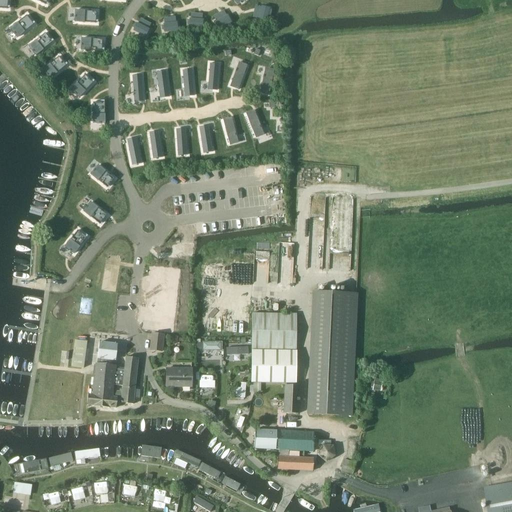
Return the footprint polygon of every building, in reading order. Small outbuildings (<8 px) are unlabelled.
[(7,4),(6,14),(17,14),(17,5),(7,4)] [(270,15),(272,8),(261,6),(258,18),(267,20),(268,15),(270,15)] [(96,22),(96,10),(75,9),(74,21),(96,22)] [(230,22),(224,9),(213,15),(219,27),(230,22)] [(201,27),(202,13),(191,12),(190,26),(201,27)] [(33,24),(26,15),(9,27),(16,37),(33,24)] [(177,30),(176,16),(163,18),(165,32),(177,30)] [(152,23),(140,17),(134,30),(139,33),(138,35),(143,38),(144,36),(145,36),(152,23)] [(52,42),(45,32),(28,44),(36,54),(52,42)] [(102,51),(103,38),(81,37),(80,49),(102,51)] [(259,58),(267,61),(272,48),(264,45),(259,58)] [(198,55),(187,55),(188,66),(198,66),(198,55)] [(66,65),(58,56),(42,69),(49,78),(66,65)] [(173,59),(165,58),(164,69),(172,69),(173,59)] [(248,64),(239,61),(229,87),(238,90),(248,64)] [(220,63),(209,62),(207,89),(217,90),(220,63)] [(271,95),(275,68),(265,67),(261,93),(271,95)] [(194,95),(192,68),(181,69),(183,96),(194,95)] [(166,69),(154,70),(157,98),(169,96),(166,69)] [(93,82),(84,74),(70,89),(78,97),(93,82)] [(142,74),(129,74),(130,100),(143,100),(142,74)] [(108,92),(108,81),(98,81),(97,91),(108,92)] [(104,123),(104,102),(93,102),(93,123),(104,123)] [(131,117),(141,117),(148,117),(147,107),(131,107),(131,117)] [(264,133),(253,109),(243,113),(254,137),(264,133)] [(266,116),(266,126),(281,125),(281,116),(266,116)] [(238,141),(232,117),(221,120),(227,144),(238,141)] [(131,123),(131,135),(145,135),(145,123),(131,123)] [(212,152),(208,125),(199,127),(203,153),(212,152)] [(186,155),(185,128),(176,128),(177,155),(186,155)] [(163,157),(159,129),(149,131),(153,159),(163,157)] [(141,163),(137,137),(127,139),(132,165),(141,163)] [(285,148),(284,137),(272,137),(273,148),(285,148)] [(88,149),(89,140),(80,138),(78,147),(88,149)] [(253,141),(242,141),(243,157),(254,157),(253,141)] [(233,158),(233,146),(224,146),(223,157),(233,158)] [(74,164),(84,167),(87,157),(77,154),(74,164)] [(114,179),(98,164),(90,173),(107,188),(114,179)] [(77,202),(79,192),(68,189),(66,200),(77,202)] [(107,215),(90,201),(83,210),(99,224),(107,215)] [(67,222),(73,214),(62,207),(57,216),(67,222)] [(52,224),(48,233),(59,237),(62,227),(52,224)] [(86,237),(77,230),(64,246),(73,253),(86,237)] [(46,242),(45,252),(55,253),(56,243),(46,242)] [(278,280),(292,280),(294,242),(280,242),(278,280)] [(333,250),(332,270),(349,271),(350,243),(343,243),(343,251),(333,250)] [(54,269),(55,261),(44,259),(43,268),(54,269)] [(89,271),(100,272),(101,262),(90,261),(89,271)] [(307,415),(352,417),(358,295),(312,293),(307,415)] [(251,383),(295,383),(296,314),(252,314),(251,383)] [(150,351),(162,352),(163,336),(163,335),(152,334),(151,339),(150,351)] [(203,348),(222,349),(222,340),(203,339),(203,348)] [(86,342),(75,340),(72,367),(83,368),(86,342)] [(97,365),(96,365),(92,396),(88,395),(87,405),(115,408),(116,398),(112,397),(113,395),(121,396),(120,402),(133,404),(133,398),(138,398),(139,390),(134,390),(137,359),(125,358),(124,369),(115,368),(115,367),(114,367),(117,345),(99,343),(97,359),(97,365)] [(247,347),(226,348),(226,356),(248,355),(247,347)] [(166,369),(166,386),(190,387),(191,370),(166,369)] [(382,380),(372,378),(370,390),(380,392),(382,380)] [(261,394),(261,384),(249,384),(249,393),(261,394)] [(300,386),(284,386),(283,414),(299,414),(300,386)] [(241,428),(246,415),(241,413),(236,426),(241,428)] [(278,470),(289,470),(312,471),(313,458),(288,457),(288,451),(313,452),(314,433),(255,430),(254,449),(278,451),(278,470)] [(160,459),(161,448),(142,446),(141,456),(160,459)] [(334,456),(332,446),(322,446),(317,455),(325,462),(334,456)] [(99,453),(98,448),(74,454),(75,459),(99,453)] [(197,468),(200,462),(177,451),(174,457),(197,468)] [(53,465),(55,465),(71,459),(73,459),(73,457),(73,456),(72,455),(71,454),(69,454),(53,459),(51,460),(50,462),(51,464),(53,465)] [(22,464),(24,474),(48,469),(46,459),(22,464)] [(354,462),(344,459),(341,472),(352,475),(354,462)] [(202,472),(219,481),(223,475),(206,465),(202,472)] [(240,485),(226,477),(222,484),(237,492),(240,485)] [(96,493),(109,491),(108,480),(95,482),(96,493)] [(32,485),(15,483),(14,491),(31,494),(32,485)] [(135,497),(138,486),(125,483),(123,494),(135,497)] [(488,511),(511,511),(511,483),(484,489),(488,511)] [(74,499),(86,496),(84,486),(72,488),(74,499)] [(165,502),(170,503),(171,496),(166,496),(167,490),(156,488),(154,506),(164,507),(165,502)] [(244,489),(240,495),(259,505),(262,499),(244,489)] [(45,499),(51,497),(52,503),(61,501),(59,491),(44,494),(45,499)] [(213,506),(197,496),(193,502),(210,511),(213,506)]
